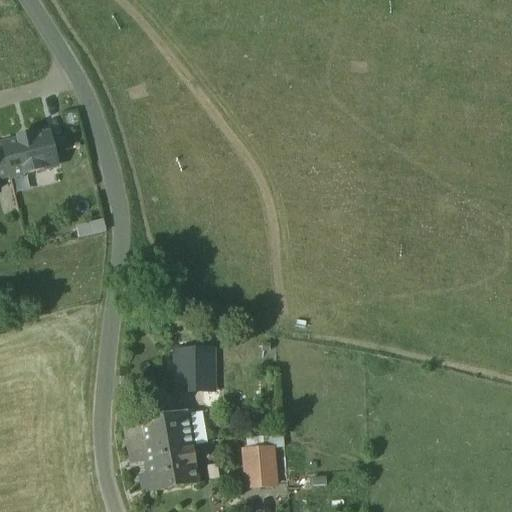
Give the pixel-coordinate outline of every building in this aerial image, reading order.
[(56,168),(51,148),(48,135),(32,139),(31,135),(18,138),(19,142),(3,146),(10,179),(30,174),(56,168)] [(3,146),(0,146),(0,181),(10,179),(3,146)] [(107,220),(80,225),(82,236),(109,231),(107,220)] [(211,353),(175,353),(176,394),(212,393),(211,353)] [(186,415),(136,423),(143,463),(145,476),(140,477),(143,495),(149,493),(149,495),(198,486),(186,415)] [(136,423),(123,426),(130,466),(143,463),(136,423)] [(245,490),(277,486),(273,448),(242,452),(245,490)]
